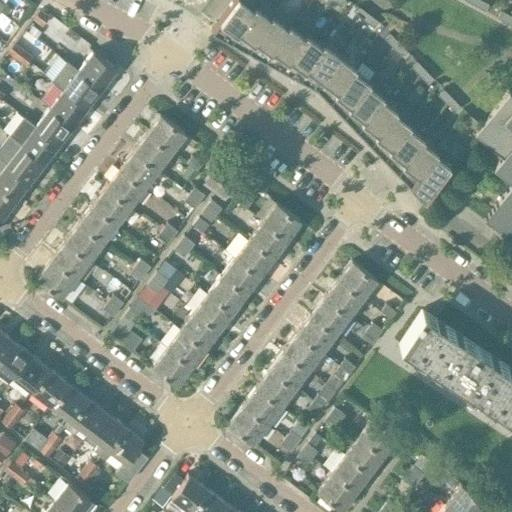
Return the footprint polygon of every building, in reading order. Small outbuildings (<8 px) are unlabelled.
[(229,38),(257,0),(232,0),(211,29),(215,31),(226,39),(227,37),(229,38)] [(246,48),(278,5),(277,4),(269,15),(256,5),(260,0),(257,0),(229,38),(232,40),(243,48),(244,47),(246,48)] [(483,0),(475,0),(473,4),(484,9),(488,2),(483,0)] [(263,57),(295,14),(295,13),(292,16),(278,5),(246,48),(249,49),(260,57),(261,56),(263,57)] [(359,6),(354,12),(364,19),(368,13),(359,6)] [(38,9),(32,17),(42,24),(48,16),(38,9)] [(500,9),(496,16),(506,22),(507,22),(511,15),(500,9)] [(368,13),(364,19),(373,26),(378,20),(368,13)] [(280,66),(306,32),(305,31),(309,25),(295,14),(263,57),(266,58),(277,66),(278,65),(280,66)] [(40,31),(32,25),(28,31),(36,37),(40,31)] [(297,75),(323,41),(322,40),(320,42),(306,32),(280,66),(283,68),(294,76),(295,74),(297,75)] [(389,32),(383,37),(392,46),(398,41),(389,32)] [(32,55),(13,41),(6,51),(24,65),(32,55)] [(336,56),(338,52),(323,41),(297,75),(300,77),(311,85),(313,83),(314,84),(315,83),(336,56)] [(398,41),(392,46),(392,47),(400,55),(406,49),(398,41)] [(91,49),(77,69),(99,86),(114,66),(91,49)] [(328,98),(354,64),(338,52),(336,56),(315,83),(314,84),(316,86),(315,87),(324,95),(328,98)] [(51,78),(63,87),(85,104),(99,86),(77,69),(66,59),(51,78)] [(416,60),(410,65),(419,74),(425,68),(416,60)] [(341,112),(367,78),(353,67),(355,64),(354,64),(328,98),(330,100),(328,101),(338,109),(341,112)] [(425,68),(419,74),(427,83),(433,77),(425,68)] [(0,85),(4,89),(11,79),(0,70),(0,85)] [(355,126),(381,92),(367,81),(369,79),(367,78),(341,112),(343,114),(342,115),(352,124),(355,126)] [(63,87),(48,106),(71,122),(85,104),(63,87)] [(443,88),(437,93),(446,102),(452,96),(443,88)] [(511,93),(507,90),(474,135),(502,155),(492,168),(511,182),(483,219),(511,240),(511,93)] [(368,140),(394,106),(380,95),(382,93),(381,92),(355,126),(356,128),(355,129),(366,138),(368,140)] [(452,96),(446,102),(454,111),(460,105),(452,96)] [(48,106),(34,124),(56,141),(71,122),(48,106)] [(382,154),(408,120),(394,109),(396,107),(394,106),(368,140),(370,142),(369,143),(379,152),(382,154)] [(145,130),(170,149),(183,131),(159,113),(145,130)] [(8,133),(43,159),(56,141),(34,124),(21,114),(8,133)] [(474,128),(479,122),(469,114),(464,121),(474,128)] [(395,168),(421,134),(407,123),(409,121),(408,120),(382,154),(383,156),(382,157),(393,166),(395,168)] [(133,147),(156,166),(170,149),(145,130),(133,147)] [(0,142),(0,157),(28,178),(43,159),(8,133),(0,142)] [(409,182),(435,148),(421,138),(423,135),(421,134),(395,168),(397,170),(396,171),(406,180),(409,182)] [(133,147),(118,166),(143,184),(156,166),(133,147)] [(435,148),(409,182),(410,184),(409,185),(420,194),(423,197),(449,163),(434,151),(436,149),(435,148)] [(201,162),(191,154),(185,162),(195,170),(201,162)] [(0,186),(14,197),(28,178),(0,157),(0,186)] [(235,179),(230,175),(215,164),(203,180),(223,195),(235,179)] [(104,185),(129,203),(143,184),(118,166),(104,185)] [(92,201),(116,220),(129,203),(104,185),(92,201)] [(188,191),(198,200),(203,192),(193,185),(188,191)] [(0,186),(0,215),(14,197),(0,186)] [(193,207),(198,200),(188,191),(182,199),(193,207)] [(251,200),(240,192),(235,199),(245,207),(251,200)] [(205,204),(215,213),(220,206),(210,198),(205,204)] [(92,201),(77,221),(101,239),(116,220),(92,201)] [(274,201),(260,219),(285,237),(298,219),(274,201)] [(209,220),(215,213),(205,204),(199,212),(209,220)] [(207,222),(197,214),(192,222),(202,230),(207,222)] [(247,237),(271,255),(285,237),(260,219),(247,237)] [(64,238),(87,257),(101,239),(77,221),(64,238)] [(161,227),(171,235),(176,229),(166,221),(161,227)] [(155,234),(166,243),(171,235),(161,227),(155,234)] [(183,233),(176,242),(187,250),(193,241),(183,233)] [(247,237),(232,257),(257,274),(271,255),(247,237)] [(64,238),(50,257),(74,275),(87,257),(64,238)] [(183,255),(187,250),(176,242),(172,247),(183,255)] [(50,257),(36,276),(60,294),(74,275),(50,257)] [(133,264),(144,272),(149,265),(139,257),(133,264)] [(219,274),(243,293),(257,274),(232,257),(219,274)] [(337,276),(361,295),(375,277),(350,259),(337,276)] [(128,270),(139,279),(144,272),(133,264),(128,270)] [(155,270),(149,278),(160,287),(166,278),(155,270)] [(205,293),(229,311),(243,293),(219,274),(205,293)] [(324,294),(348,312),(361,295),(337,276),(324,294)] [(156,291),(160,287),(149,278),(145,283),(155,290),(156,291)] [(145,283),(137,295),(145,301),(146,302),(155,290),(145,283)] [(106,300),(116,308),(122,300),(112,292),(106,300)] [(191,311),(215,329),(229,311),(205,293),(191,311)] [(310,312),(335,330),(348,312),(324,294),(310,312)] [(129,306),(123,312),(133,321),(139,313),(137,312),(146,302),(145,301),(137,295),(129,306)] [(111,314),(116,308),(106,300),(101,306),(111,314)] [(379,309),(390,317),(395,310),(384,302),(379,309)] [(397,343),(425,361),(452,379),(474,343),(420,308),(397,343)] [(191,311),(177,329),(202,347),(215,329),(191,311)] [(128,327),(133,321),(123,312),(118,319),(128,327)] [(296,330),(321,349),(335,330),(310,312),(296,330)] [(366,327),(376,335),(381,328),(371,321),(366,327)] [(360,335),(370,342),(376,335),(366,327),(360,335)] [(164,346),(188,365),(202,347),(177,329),(164,346)] [(0,350),(10,338),(0,330),(0,350)] [(283,348),(307,367),(321,349),(296,330),(283,348)] [(10,338),(0,351),(0,375),(7,381),(12,374),(29,352),(10,338)] [(452,379),(478,397),(506,415),(511,405),(511,368),(474,343),(452,379)] [(152,363),(176,381),(188,365),(164,346),(152,363)] [(269,366),(293,385),(307,367),(283,348),(269,366)] [(29,352),(12,374),(31,388),(47,366),(29,352)] [(344,357),(338,364),(349,371),(354,364),(344,357)] [(333,370),(343,378),(349,371),(338,364),(333,370)] [(47,366),(31,388),(49,403),(66,381),(47,366)] [(269,366),(254,385),(279,403),(293,385),(269,366)] [(66,381),(49,403),(68,417),(85,395),(66,381)] [(241,402),(266,421),(279,403),(254,385),(241,402)] [(317,392),(311,399),(321,406),(326,400),(317,392)] [(85,395),(68,417),(62,425),(73,432),(78,425),(87,431),(103,409),(85,395)] [(306,406),(316,414),(321,406),(311,399),(306,406)] [(14,402),(0,420),(4,423),(18,405),(14,402)] [(241,402),(227,421),(252,440),(266,421),(241,402)] [(18,405),(4,423),(9,427),(23,408),(18,405)] [(328,412),(339,419),(343,413),(333,405),(328,412)] [(87,431),(99,440),(93,450),(98,454),(122,423),(103,409),(87,431)] [(333,427),(339,419),(328,412),(323,419),(333,427)] [(371,415),(358,433),(383,450),(395,434),(371,415)] [(122,423),(98,454),(105,458),(111,450),(123,458),(114,470),(127,479),(145,455),(134,447),(141,438),(122,423)] [(284,436),(294,443),(299,436),(289,429),(284,436)] [(315,429),(306,441),(313,447),(322,435),(315,429)] [(51,430),(37,448),(42,452),(56,433),(51,430)] [(2,432),(0,433),(0,452),(4,455),(14,441),(2,432)] [(56,433),(42,452),(47,455),(61,436),(56,433)] [(344,451),(368,470),(383,450),(358,433),(344,451)] [(278,442),(288,450),(294,443),(284,436),(278,442)] [(301,448),(310,456),(316,449),(313,447),(306,441),(301,448)] [(52,455),(61,463),(67,455),(58,447),(52,455)] [(305,463),(310,456),(301,448),(295,455),(305,463)] [(21,465),(29,455),(22,450),(14,460),(21,465)] [(330,470),(354,488),(368,470),(344,451),(330,470)] [(39,469),(43,464),(35,457),(31,463),(39,469)] [(7,463),(30,480),(32,477),(28,474),(28,473),(10,459),(7,463)] [(89,459),(82,468),(90,473),(97,464),(89,459)] [(29,481),(30,480),(7,463),(3,468),(21,482),(25,478),(29,481)] [(412,466),(407,472),(417,479),(423,472),(413,465),(412,466)] [(82,468),(75,476),(83,482),(90,473),(82,468)] [(340,506),(354,488),(330,470),(316,488),(340,506)] [(174,471),(162,486),(171,493),(182,477),(174,471)] [(170,494),(188,509),(206,487),(186,472),(182,477),(171,493),(170,494)] [(417,479),(407,472),(402,479),(412,486),(417,479)] [(67,480),(52,499),(68,511),(76,511),(89,497),(67,480)] [(459,482),(445,500),(463,511),(474,511),(483,500),(459,482)] [(161,505),(170,494),(171,493),(162,486),(161,485),(151,497),(161,505)] [(206,487),(188,509),(192,511),(215,511),(224,501),(206,487)] [(68,511),(52,499),(42,511),(68,511)] [(380,507),(386,511),(391,511),(395,508),(385,500),(380,507)] [(463,511),(445,500),(436,511),(463,511)] [(238,511),(224,501),(215,511),(238,511)]
